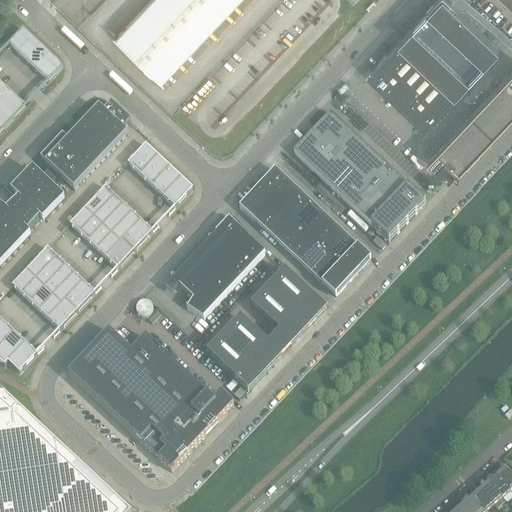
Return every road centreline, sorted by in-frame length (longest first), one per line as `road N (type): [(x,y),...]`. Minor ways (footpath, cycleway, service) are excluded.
road 1 (unclassified): [(162,498),(194,478),(511,138)]
road 2 (unclassified): [(162,498),(134,489),(58,416),(46,385),(56,365),(223,190)]
road 3 (unknown): [(338,66),(423,139),(509,46),(467,0)]
road 4 (unclassified): [(223,190),(399,0)]
road 5 (secondary): [(511,276),(367,414)]
road 6 (unclassified): [(223,190),(95,67)]
road 7 (unknown): [(260,149),(386,272)]
road 8 (secondary): [(367,414),(333,434),(249,511)]
road 9 (unclassified): [(0,171),(95,67)]
road 10 (secondary): [(277,511),(367,414)]
